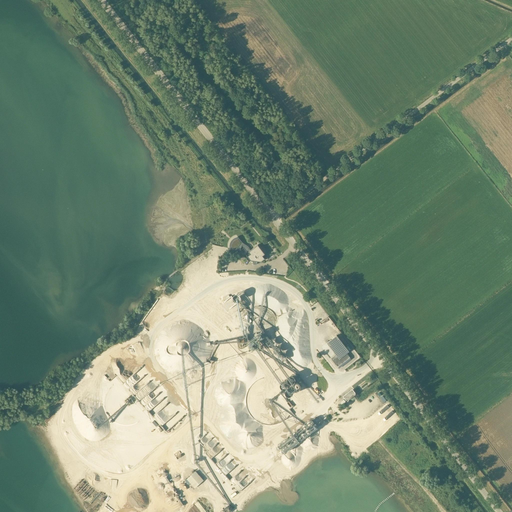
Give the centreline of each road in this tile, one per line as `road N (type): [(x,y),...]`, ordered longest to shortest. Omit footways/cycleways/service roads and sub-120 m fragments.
road 1 (unclassified): [(499,511),(271,217)]
road 2 (unclassified): [(271,217),(511,39)]
road 3 (unclassified): [(271,217),(103,0)]
